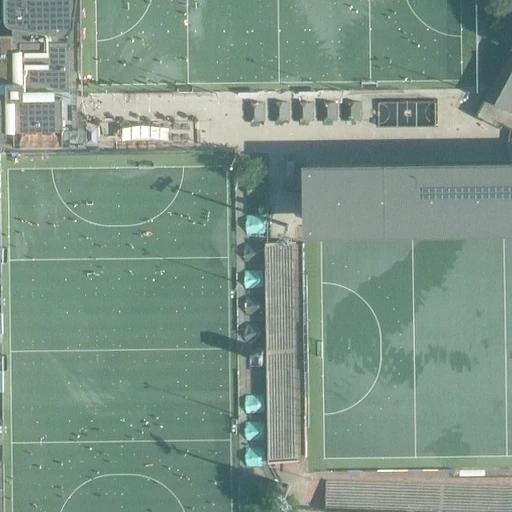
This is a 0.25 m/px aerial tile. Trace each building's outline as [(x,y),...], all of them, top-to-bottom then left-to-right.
[(2,0),(2,33),(0,33),(0,138),(3,138),(3,130),(10,130),(10,146),(60,146),(60,97),(51,97),(51,90),(68,90),(68,41),(58,41),(58,29),(63,29),(65,29),(65,28),(67,27),(67,26),(68,25),(68,24),(67,0),(2,0)] [(511,34),(478,115),(511,128),(511,34)] [(511,164),(394,164),(394,206),(494,207),(494,212),(511,211),(511,164)] [(265,242),(268,462),(299,462),(296,242),(265,242)] [(511,511),(511,486),(507,486),(326,481),(326,511),(333,511),(511,511)]
